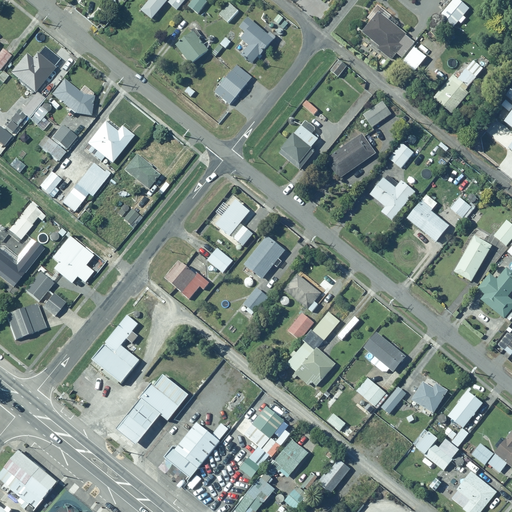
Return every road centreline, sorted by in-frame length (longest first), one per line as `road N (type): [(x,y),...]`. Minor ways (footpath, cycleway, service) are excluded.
road 1 (residential): [(227,154),(511,384)]
road 2 (residential): [(227,154),(25,404)]
road 3 (residential): [(36,0),(227,154)]
road 4 (residential): [(321,35),(511,183)]
road 5 (trunk): [(25,404),(158,511)]
road 6 (residential): [(321,35),(227,154)]
